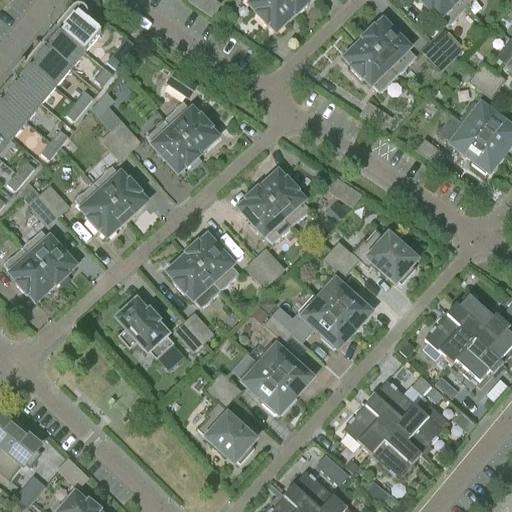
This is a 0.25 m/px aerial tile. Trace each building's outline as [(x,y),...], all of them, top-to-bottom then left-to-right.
[(210,18),(217,7),(206,0),(191,0),(189,4),(210,18)] [(241,0),(249,8),(256,16),(254,17),(266,30),(268,28),(275,35),(293,17),(277,0),(241,0)] [(277,0),(293,17),(295,19),(307,7),(305,5),(310,0),(277,0)] [(465,12),(453,0),(417,0),(419,2),(417,4),(429,17),(431,15),(438,22),(441,20),(449,28),(453,24),(457,20),(465,12)] [(453,0),(465,12),(466,11),(468,9),(471,7),(473,5),(474,3),(476,0),(453,0)] [(100,36),(84,23),(85,23),(86,21),(86,19),(86,17),(86,15),(85,13),(84,11),(82,10),(80,9),(78,9),(76,9),(74,9),(72,10),(71,12),(54,31),(84,55),(100,36)] [(396,79),(397,78),(401,75),(403,72),(406,69),(415,61),(407,53),(408,52),(381,25),(374,32),(372,30),(361,42),(396,79)] [(54,31),(41,47),(70,72),(84,55),(54,31)] [(431,45),(449,64),(458,55),(440,37),(431,45)] [(125,42),(110,60),(104,67),(114,75),(135,50),(125,42)] [(378,96),(379,95),(383,93),(385,90),(388,87),(396,79),(361,42),(360,42),(362,44),(344,62),(351,69),(349,71),(361,83),(363,81),(370,89),(370,88),(378,96)] [(511,44),(509,42),(495,61),(509,72),(511,74),(511,44)] [(449,64),(431,45),(422,54),(440,72),(449,64)] [(41,47),(25,66),(54,90),(70,72),(41,47)] [(25,66),(11,82),(40,107),(54,90),(25,66)] [(474,76),(497,93),(504,84),(481,66),(474,76)] [(93,83),(101,90),(111,78),(103,71),(93,83)] [(187,100),(194,90),(174,76),(166,86),(187,100)] [(497,93),(474,76),(467,86),(490,103),(497,93)] [(11,82),(0,95),(0,104),(25,125),(40,107),(11,82)] [(74,106),(82,113),(92,102),(83,95),(74,106)] [(0,104),(0,132),(11,142),(25,125),(0,104)] [(82,113),(74,106),(64,118),(72,125),(82,113)] [(173,114),(164,123),(198,161),(199,160),(197,158),(216,141),(209,134),(211,132),(199,119),(197,121),(191,114),(190,114),(182,106),(181,107),(180,107),(177,109),(175,112),(173,114)] [(459,125),(502,157),(505,153),(511,144),(511,130),(503,123),(501,126),(493,120),(480,110),(480,111),(474,106),(459,125)] [(381,132),(388,122),(367,108),(360,118),(381,132)] [(164,123),(163,124),(159,126),(156,129),(154,132),(145,140),(152,148),(152,149),(177,177),(184,170),(186,172),(198,161),(164,123)] [(502,157),(459,125),(445,144),(452,149),(451,149),(464,159),(464,158),(472,164),(470,167),(484,177),(486,174),(488,176),(492,170),(492,171),(499,161),(502,157)] [(111,136),(127,154),(137,146),(120,127),(111,136)] [(0,132),(0,155),(11,142),(0,132)] [(49,145),(57,152),(67,140),(59,133),(49,145)] [(127,154),(111,136),(101,144),(118,163),(127,154)] [(438,171),(446,160),(423,143),(415,154),(438,171)] [(57,152),(49,145),(39,157),(48,164),(57,152)] [(15,176),(23,183),(33,172),(25,165),(15,176)] [(111,170),(110,171),(107,173),(104,176),(101,179),(92,187),(125,223),(144,206),(138,198),(140,196),(128,184),(126,186),(119,178),(119,179),(111,170)] [(23,183),(15,176),(5,188),(14,195),(23,183)] [(258,194),(256,192),(290,230),(299,222),(303,219),(305,217),(308,214),(309,213),(301,205),(302,204),(295,197),(297,195),(286,182),(284,184),(277,177),(258,194)] [(351,209),(358,199),(337,185),(330,195),(351,209)] [(92,187),(83,196),(80,198),(77,201),(74,203),(74,204),(81,213),(87,221),(85,222),(97,235),(99,233),(106,241),(125,223),(92,187)] [(39,200),(56,219),(66,210),(49,192),(39,200)] [(271,247),(280,239),(281,238),(284,236),(287,234),(289,231),(290,230),(256,192),(243,203),(245,205),(238,212),(263,240),(263,239),(271,247)] [(56,219),(39,200),(30,209),(47,227),(56,219)] [(336,204),(322,219),(332,229),(346,214),(336,204)] [(24,248),(22,251),(56,290),(68,279),(66,277),(74,270),(48,242),(48,243),(40,234),(31,243),(30,243),(27,246),(24,248)] [(400,288),(414,272),(411,269),(413,267),(387,243),(386,244),(375,234),(364,245),(362,243),(350,257),(337,245),(321,263),(342,282),(358,265),(367,273),(371,268),(394,288),(396,285),(400,288)] [(196,246),(184,257),(211,287),(211,286),(219,295),(220,294),(224,291),(226,289),(228,286),(238,277),(230,269),(231,268),(206,241),(198,248),(196,246)] [(22,251),(12,260),(8,262),(6,265),(3,268),(2,269),(10,277),(9,278),(16,285),(14,287),(26,300),(28,298),(34,305),(53,288),(55,290),(56,290),(22,251)] [(255,263),(272,282),(281,273),(264,254),(255,263)] [(194,302),(197,306),(199,305),(202,304),(204,302),(206,299),(208,297),(204,293),(211,287),(184,257),(186,259),(167,276),(173,284),(171,285),(183,298),(185,296),(192,304),(194,302)] [(272,282),(255,263),(246,271),(262,290),(272,282)] [(318,303),(352,334),(355,331),(356,331),(364,322),(363,322),(368,317),(366,315),(368,312),(356,301),(353,304),(346,297),(347,297),(335,286),(334,286),(328,281),(320,290),(325,295),(318,303)] [(473,343),(495,319),(467,293),(445,318),(473,343)] [(502,294),(495,302),(503,309),(510,301),(502,294)] [(352,334),(318,303),(312,298),(297,316),(303,321),(302,322),(314,333),(315,332),(322,339),(319,341),(332,353),(335,350),(336,352),(341,347),(349,338),(352,334)] [(135,305),(130,309),(128,311),(124,314),(120,318),(116,322),(125,332),(116,340),(128,354),(137,346),(146,356),(147,355),(155,364),(173,348),(165,339),(165,338),(155,327),(158,325),(148,313),(145,316),(135,305)] [(270,320),(291,339),(299,330),(278,311),(270,320)] [(473,343),(445,318),(423,342),(451,368),(473,343)] [(184,327),(201,346),(210,338),(193,319),(184,327)] [(511,333),(495,319),(473,343),(501,368),(511,355),(511,333)] [(291,339),(270,320),(262,329),(283,348),(291,339)] [(201,346),(184,327),(174,336),(191,355),(201,346)] [(473,343),(451,368),(479,393),(501,368),(473,343)] [(405,344),(396,353),(405,361),(413,351),(405,344)] [(259,369),(293,400),(297,396),(305,387),(309,382),(307,380),(310,378),(297,366),(295,369),(287,363),(288,362),(276,352),(275,352),(269,346),(261,356),(266,361),(259,369)] [(293,400),(259,369),(252,377),(246,372),(238,382),(244,387),(256,398),(263,404),(261,407),(274,418),(276,416),(278,417),(282,412),(282,413),(290,403),(293,400)] [(239,468),(253,452),(250,449),(252,446),(229,426),(234,421),(225,413),(241,395),(219,376),(203,394),(216,406),(204,419),(206,421),(196,433),(207,443),(206,444),(233,468),(235,465),(239,468)] [(419,379),(410,390),(421,399),(430,388),(419,379)] [(364,409),(391,434),(413,409),(386,384),(364,409)] [(431,390),(424,398),(435,407),(442,399),(431,390)] [(391,434),(364,409),(342,433),(370,458),(391,434)] [(391,434),(419,459),(448,427),(429,410),(422,417),(413,409),(391,434)] [(28,470),(39,458),(34,454),(36,451),(1,421),(0,422),(0,451),(0,452),(0,451),(0,478),(8,485),(9,484),(7,483),(20,468),(21,469),(24,466),(28,470)] [(391,434),(370,458),(397,483),(419,459),(391,434)] [(324,459),(315,469),(338,490),(347,480),(324,459)] [(76,491),(85,482),(67,464),(58,473),(76,491)] [(350,464),(343,470),(352,478),(358,471),(350,464)] [(282,499),(296,511),(321,511),(332,500),(304,475),(282,499)] [(372,485),(365,493),(381,507),(388,499),(372,485)] [(97,511),(88,504),(85,507),(74,498),(61,511),(97,511)] [(296,511),(282,499),(271,511),(296,511)] [(345,511),(332,500),(321,511),(345,511)]
